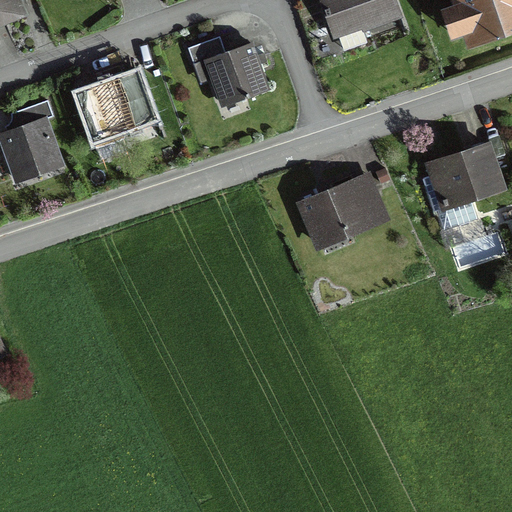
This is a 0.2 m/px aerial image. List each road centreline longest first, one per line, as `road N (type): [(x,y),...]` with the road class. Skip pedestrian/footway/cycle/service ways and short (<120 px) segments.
road 1 (residential): [(0,252),(327,144)]
road 2 (residential): [(231,0),(0,81)]
road 3 (residential): [(327,144),(511,79)]
road 4 (residential): [(327,144),(282,25),(260,3),(238,0)]
